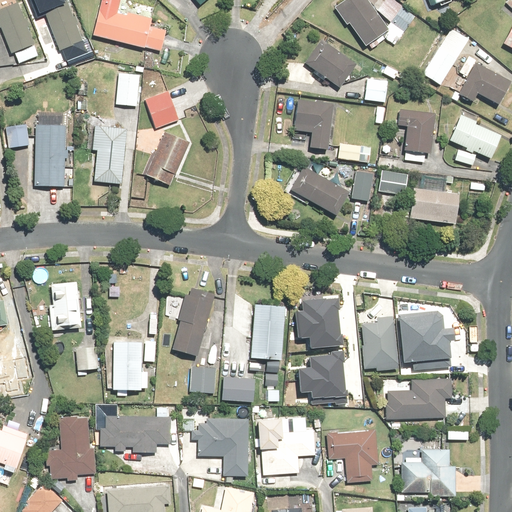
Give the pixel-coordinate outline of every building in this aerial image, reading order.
[(68,68),(93,58),(69,1),(64,3),(63,0),(29,0),(37,18),(46,14),(68,68)] [(102,0),(93,36),(145,49),(152,19),(127,13),(126,15),(117,13),(120,0),(102,0)] [(388,31),(367,0),(344,0),(334,7),(346,26),(349,24),(364,47),(388,31)] [(34,48),(16,1),(0,7),(0,32),(10,57),(34,48)] [(511,27),(503,44),(511,48),(511,27)] [(196,28),(185,28),(184,41),(196,42),(196,28)] [(468,39),(450,28),(421,74),(439,85),(468,39)] [(322,41),(305,65),(340,89),(357,65),(322,41)] [(188,54),(182,53),(179,74),(186,74),(188,54)] [(511,82),(475,63),(458,96),(472,103),(477,95),(499,106),(511,82)] [(386,66),(382,73),(393,79),(395,77),(405,83),(407,79),(386,66)] [(138,76),(117,75),(115,105),(136,106),(138,76)] [(387,81),(366,80),(364,101),(385,102),(387,81)] [(167,92),(143,101),(154,130),(178,121),(167,92)] [(88,100),(77,99),(76,110),(87,111),(88,100)] [(328,150),(333,105),(297,101),(293,131),(312,133),(310,149),(328,150)] [(430,154),(434,115),(399,111),(398,126),(407,127),(404,152),(430,154)] [(462,115),(449,141),(490,160),(501,137),(475,125),(477,122),(462,115)] [(25,128),(6,130),(7,148),(26,147),(25,128)] [(67,129),(35,128),(34,187),(66,188),(67,129)] [(125,133),(98,132),(97,179),(124,180),(125,133)] [(171,187),(190,142),(165,132),(156,153),(153,152),(143,175),(171,187)] [(370,147),(338,144),(337,160),(369,163),(370,147)] [(475,156),(457,149),(453,159),(470,167),(475,156)] [(301,167),(288,190),(336,216),(349,193),(301,167)] [(371,174),(353,171),(349,199),(368,202),(371,174)] [(377,191),(380,192),(379,202),(389,204),(391,194),(403,196),(406,175),(380,171),(377,191)] [(493,185),(470,183),(469,190),(493,192),(493,185)] [(414,189),(410,219),(455,225),(459,194),(414,189)] [(484,195),(467,193),(465,215),(481,216),(484,195)] [(81,329),(79,283),(46,284),(49,330),(81,329)] [(196,356),(215,295),(191,288),(189,295),(184,293),(176,320),(179,321),(171,349),(196,356)] [(304,307),(294,308),(296,322),(336,319),(335,304),(338,304),(338,293),(303,296),(304,307)] [(177,297),(167,297),(165,316),(176,317),(177,297)] [(5,300),(0,300),(0,329),(9,328),(5,300)] [(284,307),(254,305),(250,357),(280,360),(284,307)] [(397,314),(401,362),(412,361),(413,369),(451,366),(448,338),(452,337),(451,326),(442,327),(441,313),(436,311),(397,314)] [(359,322),(363,366),(375,365),(376,370),(398,368),(393,315),(376,316),(377,320),(359,322)] [(296,322),(297,334),(306,334),(307,345),(341,342),(340,332),(337,332),(336,319),(296,322)] [(153,362),(154,342),(144,341),(142,361),(153,362)] [(140,390),(140,342),(113,342),(113,389),(140,390)] [(99,345),(76,345),(77,371),(99,371),(99,345)] [(306,362),(296,362),(298,379),(342,375),(341,358),(344,358),(343,347),(305,350),(306,362)] [(0,355),(0,383),(6,383),(8,391),(21,389),(19,378),(30,376),(26,357),(13,359),(12,353),(0,355)] [(215,369),(190,367),(188,392),(213,394),(215,369)] [(298,379),(299,392),(309,391),(310,404),(347,401),(346,389),(343,389),(342,375),(298,379)] [(252,379),(222,377),(220,400),(250,403),(252,379)] [(384,391),(385,419),(445,418),(444,398),(452,398),(452,378),(411,379),(411,390),(384,391)] [(278,391),(266,391),(266,402),(278,402),(278,391)] [(314,406),(302,406),(303,422),(315,421),(314,406)] [(45,452),(46,477),(90,476),(90,469),(96,469),(96,448),(89,448),(88,414),(58,415),(59,452),(45,452)] [(170,417),(105,416),(105,428),(100,428),(100,447),(114,447),(114,452),(124,452),(124,447),(132,447),(132,453),(156,453),(156,444),(170,444),(170,417)] [(283,431),(282,417),(257,418),(262,476),(299,473),(297,457),(314,455),(312,429),(283,431)] [(247,477),(248,419),(206,418),(206,424),(198,423),(198,430),(191,430),(190,440),(198,440),(197,456),(223,457),(222,476),(247,477)] [(0,472),(14,477),(28,432),(0,422),(0,472)] [(468,428),(446,428),(446,441),(468,441),(468,428)] [(375,429),(326,433),(328,460),(344,459),(346,483),(373,481),(371,465),(378,465),(375,429)] [(421,462),(400,462),(401,492),(429,492),(430,496),(456,496),(455,466),(449,466),(449,449),(421,449),(421,462)] [(205,480),(192,478),(191,488),(204,489),(205,480)] [(50,511),(63,498),(45,482),(26,503),(27,504),(20,510),(21,511),(50,511)] [(168,486),(106,491),(107,511),(164,511),(164,504),(170,504),(168,486)] [(249,511),(254,493),(225,487),(220,511),(201,507),(200,511),(249,511)]
